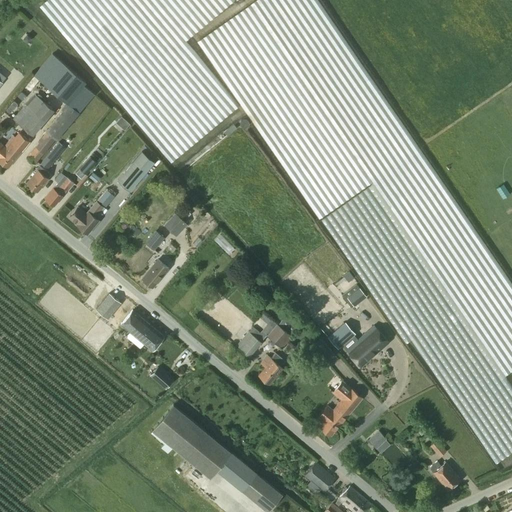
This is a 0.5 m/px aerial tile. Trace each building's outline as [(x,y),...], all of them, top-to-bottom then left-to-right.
[(41,0),(39,2),(71,43),(79,37),(76,27),(82,30),(85,23),(89,20),(95,22),(90,16),(92,17),(100,0),(99,0),(100,0),(99,0),(41,0)] [(252,5),(198,38),(205,49),(208,47),(214,43),(213,42),(225,35),(223,32),(230,28),(231,30),(258,14),(252,5)] [(23,38),(28,42),(31,38),(27,34),(23,38)] [(65,131),(73,123),(72,122),(96,94),(84,84),(87,81),(53,52),(34,74),(67,103),(61,109),(63,110),(45,131),(46,131),(38,141),(39,142),(27,156),(36,164),(56,140),(57,140),(65,131)] [(37,92),(14,116),(34,135),(41,126),(36,121),(51,105),(37,92)] [(121,116),(116,122),(124,129),(130,123),(121,116)] [(229,134),(237,126),(234,122),(226,130),(229,134)] [(0,160),(8,167),(27,144),(29,141),(19,132),(17,135),(16,136),(14,135),(6,145),(5,147),(0,142),(0,160)] [(62,145),(58,142),(37,169),(38,170),(27,183),(37,191),(48,178),(47,177),(50,173),(47,170),(54,161),(55,161),(66,148),(62,145)] [(142,151),(118,179),(131,190),(155,162),(142,151)] [(100,158),(94,152),(90,157),(90,156),(79,168),(86,175),(97,163),(96,162),(100,158)] [(100,176),(93,170),(89,174),(96,180),(100,176)] [(73,182),(67,177),(61,185),(58,182),(45,198),(54,205),(73,182)] [(375,183),(323,217),(400,336),(405,333),(406,337),(409,336),(407,328),(403,326),(407,320),(401,316),(396,298),(401,296),(409,301),(406,292),(409,294),(414,286),(413,282),(397,259),(393,244),(393,243),(389,241),(399,238),(395,231),(398,226),(402,225),(400,228),(402,231),(404,227),(388,202),(376,206),(386,199),(375,183)] [(96,202),(86,214),(78,207),(69,217),(77,224),(77,225),(88,234),(99,220),(95,217),(103,207),(96,202)] [(184,219),(187,216),(190,213),(186,208),(183,212),(179,215),(176,211),(164,223),(177,235),(188,224),(184,219)] [(155,250),(165,238),(156,230),(146,242),(155,250)] [(169,268),(158,259),(142,278),(153,287),(169,268)] [(357,284),(342,295),(351,307),(354,305),(354,306),(367,296),(359,287),(357,284)] [(121,303),(109,293),(96,309),(108,319),(121,303)] [(132,310),(121,324),(152,350),(163,336),(132,310)] [(293,336),(292,336),(300,326),(286,315),(278,325),(272,319),(261,333),(253,326),(249,331),(235,348),(248,358),(261,341),(266,335),(283,348),(293,336)] [(338,349),(354,335),(345,323),(328,338),(338,349)] [(388,343),(374,326),(357,341),(359,343),(353,348),(353,349),(349,353),(360,365),(371,355),(372,357),(388,343)] [(312,332),(306,339),(312,345),(318,337),(312,332)] [(339,359),(320,337),(313,346),(331,366),(339,359)] [(285,360),(276,352),(271,358),(268,355),(261,363),(266,368),(260,375),(269,383),(283,368),(281,366),(285,360)] [(307,362),(302,368),(306,371),(311,365),(307,362)] [(158,367),(151,375),(166,388),(173,380),(158,367)] [(352,389),(342,381),(333,392),(343,400),(333,411),(327,405),(319,416),(325,421),(320,427),(331,436),(361,398),(352,389)] [(174,404),(153,430),(151,432),(164,443),(161,447),(167,452),(172,446),(210,477),(217,469),(248,494),(268,511),(283,493),(262,476),(262,477),(231,451),(232,451),(174,404)] [(426,432),(420,425),(415,429),(422,436),(426,432)] [(387,439),(379,430),(368,440),(376,448),(387,439)] [(446,451),(437,440),(430,445),(440,457),(446,451)] [(442,466),(437,461),(429,468),(448,490),(460,480),(445,463),(442,466)] [(316,462),(314,464),(304,476),(324,492),(336,478),(316,462)] [(338,498),(339,499),(335,503),(338,506),(342,502),(353,511),(363,511),(370,504),(350,486),(345,491),(343,490),(341,492),(343,493),(338,498)] [(343,511),(332,502),(324,511),(325,511),(343,511)]
